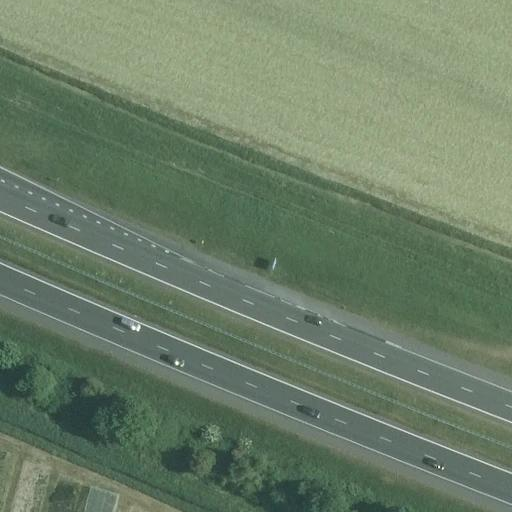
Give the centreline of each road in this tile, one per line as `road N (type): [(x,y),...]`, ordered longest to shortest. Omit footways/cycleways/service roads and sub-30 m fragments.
road 1 (motorway): [(0,274),(511,489)]
road 2 (motorway): [(511,408),(0,194)]
